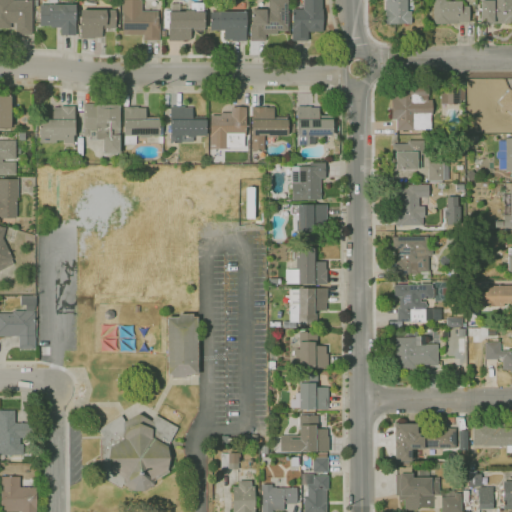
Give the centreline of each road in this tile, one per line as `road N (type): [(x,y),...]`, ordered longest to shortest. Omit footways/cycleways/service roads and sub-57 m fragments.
road 1 (residential): [(357,83),(361,511)]
road 2 (residential): [(344,72),(0,68)]
road 3 (residential): [(511,400),(360,400)]
road 4 (residential): [(511,59),(370,65)]
road 5 (residential): [(56,386),(54,511)]
